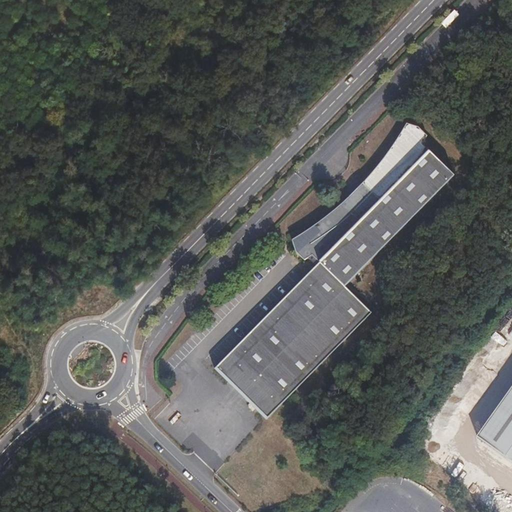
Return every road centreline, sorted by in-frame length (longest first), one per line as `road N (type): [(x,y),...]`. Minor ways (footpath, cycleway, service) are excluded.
road 1 (secondary): [(435,0),(148,290)]
road 2 (tertiary): [(232,511),(133,415)]
